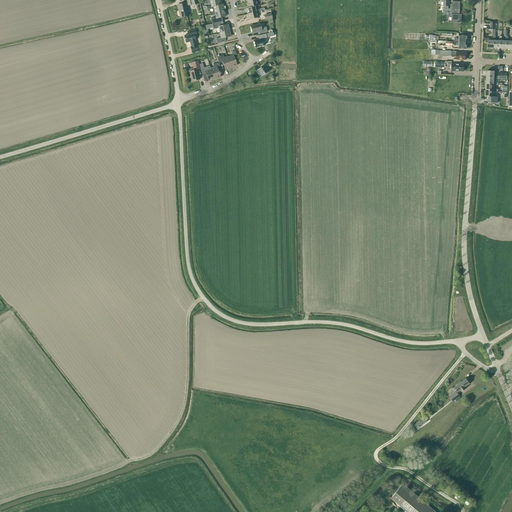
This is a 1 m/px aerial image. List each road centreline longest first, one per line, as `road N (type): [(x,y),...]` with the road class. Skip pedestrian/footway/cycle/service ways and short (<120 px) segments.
road 1 (unclassified): [(459,341),(427,345),(339,325),(243,325),(220,317),(191,281),(186,257),(178,101)]
road 2 (tertiary): [(482,333),(463,254),(476,61)]
road 3 (track): [(462,511),(407,469),(375,457),(465,352)]
road 4 (unclassified): [(0,158),(178,101)]
